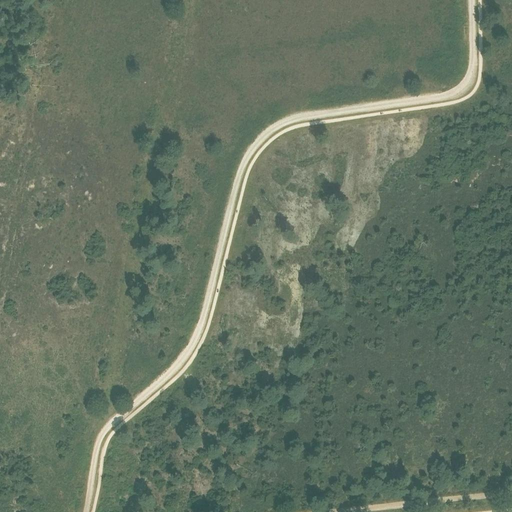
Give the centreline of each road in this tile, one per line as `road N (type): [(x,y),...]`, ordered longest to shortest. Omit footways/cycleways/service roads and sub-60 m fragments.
road 1 (track): [(86,511),(100,435),(171,370),(199,328),(253,145),(286,120),(460,90),(474,61),(473,0)]
road 2 (track): [(364,511),(511,496)]
